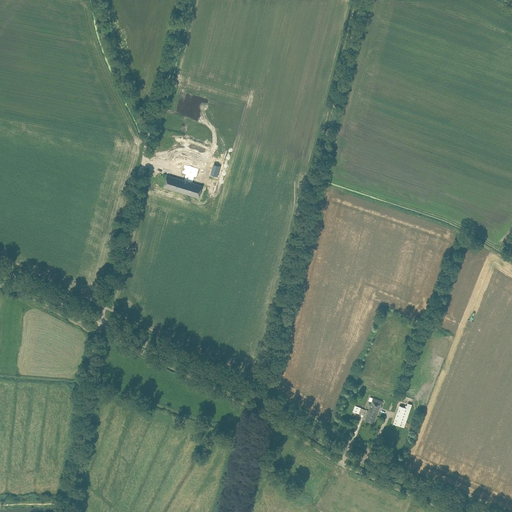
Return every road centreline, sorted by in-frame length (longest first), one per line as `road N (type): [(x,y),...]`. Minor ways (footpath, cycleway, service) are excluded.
road 1 (secondary): [(471,511),(0,271)]
road 2 (track): [(356,0),(261,385)]
road 3 (track): [(101,320),(149,137)]
road 4 (track): [(101,320),(68,503)]
road 5 (track): [(183,0),(149,137)]
